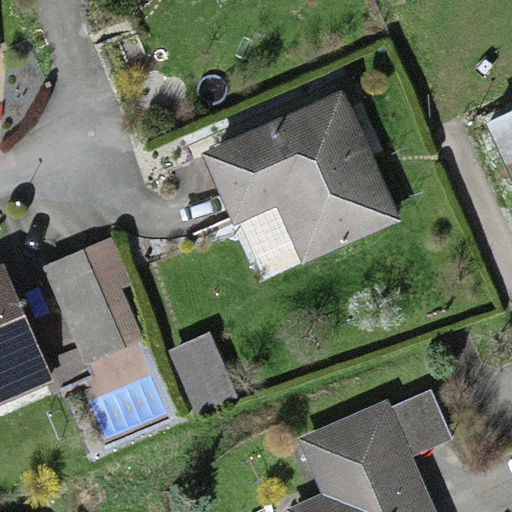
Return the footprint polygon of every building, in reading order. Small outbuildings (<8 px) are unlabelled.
[(511,111),(487,123),(511,178),(511,111)] [(339,113),(208,173),(237,237),(287,214),(308,261),(390,224),(339,113)] [(82,260),(47,276),(85,363),(120,347),(82,260)] [(0,288),(0,415),(0,416),(47,396),(0,288)] [(391,407),(387,398),(297,438),(321,492),(284,508),(285,511),(434,511),(410,457),(451,438),(430,390),(391,407)]
